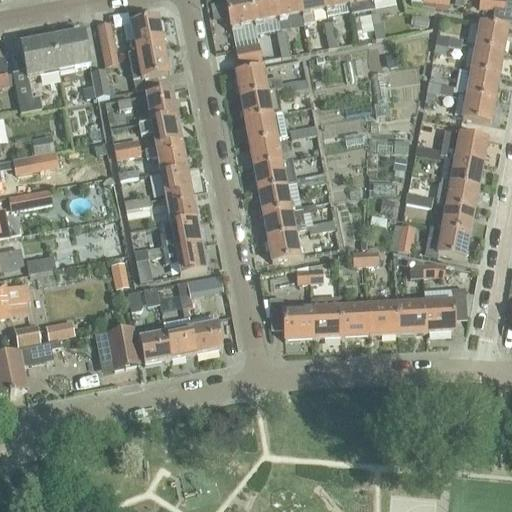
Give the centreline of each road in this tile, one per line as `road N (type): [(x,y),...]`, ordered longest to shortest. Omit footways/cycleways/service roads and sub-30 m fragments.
road 1 (residential): [(259,384),(187,0)]
road 2 (residential): [(259,384),(13,424)]
road 3 (residential): [(481,371),(259,384)]
road 4 (residential): [(481,371),(511,203)]
